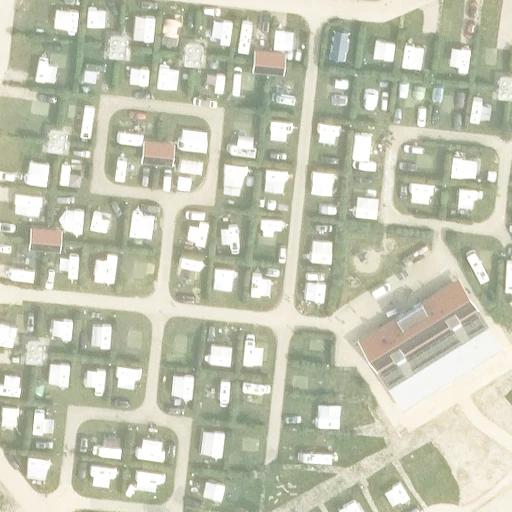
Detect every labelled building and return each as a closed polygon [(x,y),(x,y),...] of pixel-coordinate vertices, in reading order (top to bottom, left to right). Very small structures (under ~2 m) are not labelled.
[(124,56),(125,36),(124,35),(110,34),(109,35),(107,55),(108,56),(123,57),(124,56)] [(200,43),(186,42),(185,42),(183,62),(184,64),(198,65),(199,64),(201,44),(200,43)] [(280,54),(256,52),(255,69),(279,71),(280,54)] [(511,98),(511,75),(500,75),(498,76),(497,96),(498,97),(511,98)] [(63,150),(65,131),(64,129),(50,127),(48,129),(46,149),(47,150),(61,151),(63,150)] [(169,145),(145,143),(144,160),(168,162),(169,145)] [(57,231),(32,230),(31,246),(55,248),(57,231)] [(376,367),(388,386),(403,376),(409,386),(426,376),(431,384),(448,374),(462,366),(458,359),(474,349),(467,336),(481,328),(453,283),(412,308),(370,334),(386,361),(376,367)] [(41,361),(43,342),(42,341),(28,339),(26,340),(24,360),(25,361),(40,363),(41,361)]
